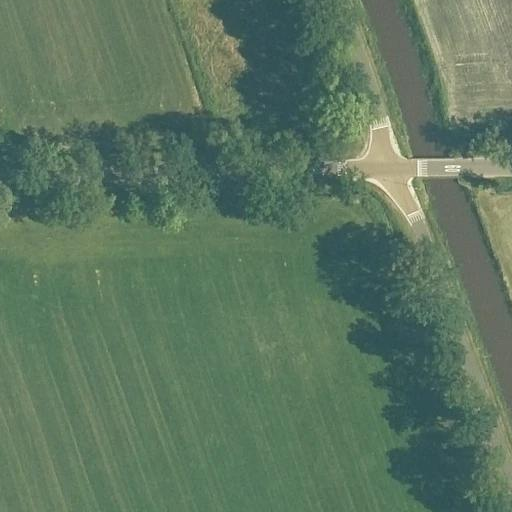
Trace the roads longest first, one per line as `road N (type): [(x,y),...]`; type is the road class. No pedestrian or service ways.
road 1 (unclassified): [(0,183),(391,171)]
road 2 (unclassified): [(511,487),(391,171)]
road 3 (unclassified): [(391,171),(330,0)]
road 4 (unclassified): [(391,171),(511,169)]
